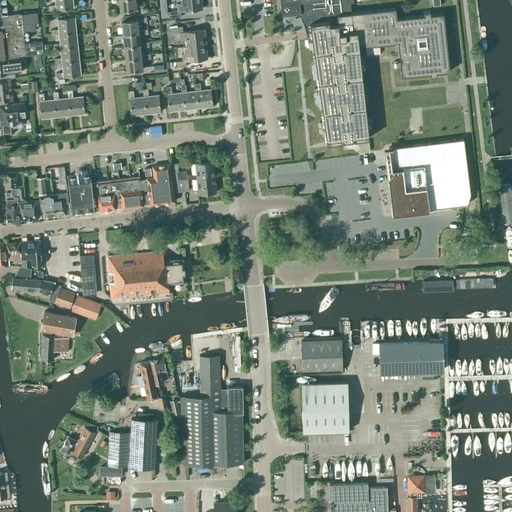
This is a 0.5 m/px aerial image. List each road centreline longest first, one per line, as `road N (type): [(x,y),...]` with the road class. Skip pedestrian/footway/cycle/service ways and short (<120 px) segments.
road 1 (unclassified): [(264,483),(244,209)]
road 2 (residential): [(244,209),(0,231)]
road 3 (residential): [(110,147),(95,0)]
road 4 (unclassified): [(237,142),(222,0)]
road 5 (residential): [(332,269),(473,263)]
road 6 (residential): [(124,487),(264,483)]
road 7 (unclassified): [(110,147),(197,137),(237,142)]
